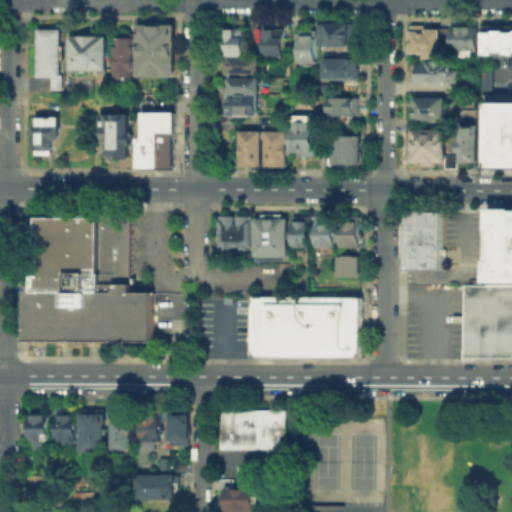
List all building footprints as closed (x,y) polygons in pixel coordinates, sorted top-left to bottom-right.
[(450,49),(450,23),(476,23),(476,49),(450,49)] [(324,47),(324,25),(356,25),(356,47),(324,47)] [(511,25),(484,25),(484,55),(511,55),(511,25)] [(140,75),(140,27),(176,27),(176,75),(140,75)] [(220,56),(220,31),(246,31),(246,56),(220,56)] [(414,56),(414,31),(441,31),(441,56),(414,56)] [(40,77),(40,32),(64,32),(63,77),(40,77)] [(265,57),(265,32),(287,32),(287,57),(265,57)] [(301,64),(301,37),(318,37),(318,64),(301,64)] [(108,39),(108,72),(74,71),(74,39),(108,39)] [(120,78),(120,40),(137,40),(137,79),(120,78)] [(230,74),(230,60),(259,60),(259,75),(230,74)] [(327,80),(327,61),(360,61),(360,80),(327,80)] [(457,66),(457,83),(418,83),(418,66),(457,66)] [(232,82),(259,82),(259,116),(232,116),(232,82)] [(417,120),(418,100),(447,100),(447,120),(417,120)] [(511,100),(484,100),(484,165),(511,165),(511,100)] [(361,101),(361,117),(339,117),(339,122),(333,122),(333,101),(361,101)] [(133,139),(132,158),(110,157),(110,139),(104,139),(104,115),(133,116),(133,139)] [(177,115),(176,169),(144,168),(144,115),(177,115)] [(297,155),(297,150),(290,150),(290,118),(315,118),(315,155),(297,155)] [(57,154),(40,154),(40,121),(65,122),(65,141),(57,141),(57,154)] [(240,129),(262,129),(262,165),(240,165),(240,129)] [(265,164),(265,129),(287,129),(287,164),(265,164)] [(414,164),(415,131),(447,131),(447,164),(414,164)] [(480,131),(479,162),(464,162),(464,131),(480,131)] [(336,139),(362,139),(362,166),(336,165),(336,139)] [(488,212),(511,212),(511,284),(488,284),(488,212)] [(409,214),(444,214),(444,272),(409,271),(409,214)] [(132,289),(154,289),(154,340),(26,340),(26,289),(38,289),(38,215),(99,215),(99,281),(132,281),(132,289)] [(234,220),(234,229),(241,229),(241,220),(253,221),(253,252),(241,252),(241,243),(234,243),(234,251),(220,251),(221,220),(234,220)] [(259,262),(260,220),(289,220),(289,262),(259,262)] [(297,220),(312,220),(312,248),(297,248),(297,220)] [(337,220),(337,257),(319,256),(319,220),(337,220)] [(360,222),(360,253),(346,253),(346,222),(360,222)] [(339,254),(361,254),(361,276),(339,275),(339,254)] [(466,286),(511,286),(511,358),(466,358),(466,286)] [(256,297),(366,297),(366,357),(256,357),(256,297)] [(221,408),(287,408),(286,447),(221,447),(221,408)] [(147,448),(147,409),(165,409),(165,448),(147,448)] [(177,412),(193,412),(193,446),(177,446),(177,412)] [(58,445),(58,414),(78,415),(78,445),(58,445)] [(84,450),(84,414),(108,414),(108,450),(84,450)] [(116,449),(116,415),(135,415),(135,449),(116,449)] [(51,418),(51,451),(35,451),(35,418),(51,418)] [(176,473),(176,465),(192,465),(192,473),(176,473)] [(28,502),(28,474),(56,473),(56,501),(28,502)] [(142,498),(142,478),(182,478),(182,498),(142,498)] [(227,496),(227,484),(256,484),(256,510),(222,510),(222,496),(227,496)] [(74,501),(74,490),(94,489),(95,500),(74,501)]
